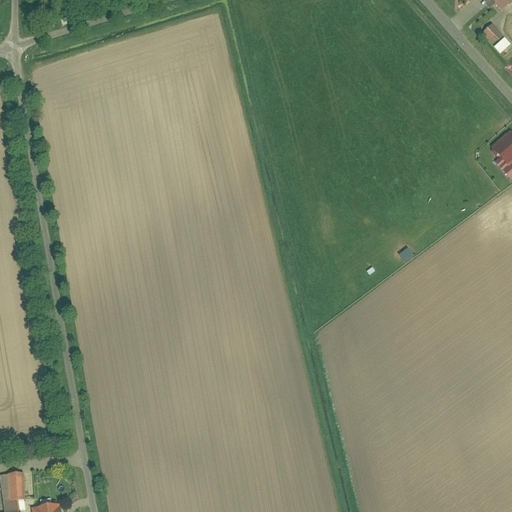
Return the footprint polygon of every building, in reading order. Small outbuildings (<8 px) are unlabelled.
[(511,0),(485,0),(492,7),(496,3),(502,10),(511,0)] [(495,26),(485,35),(501,54),(511,45),(495,26)] [(511,134),(492,150),(507,169),(511,165),(511,134)] [(404,266),(414,258),(407,250),(398,258),(404,266)] [(19,501),(27,500),(24,475),(1,478),(5,503),(19,501)] [(20,511),(19,501),(5,503),(5,511),(20,511)]
